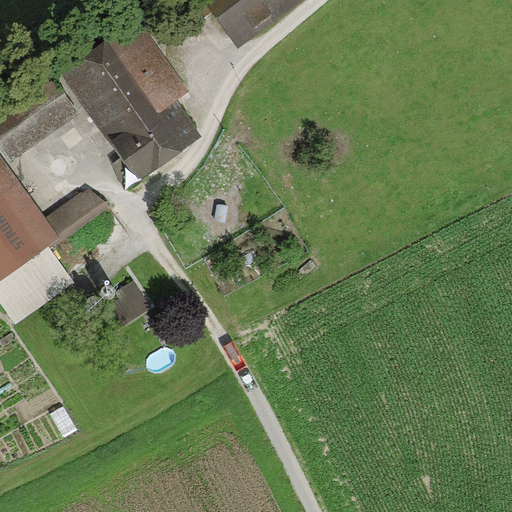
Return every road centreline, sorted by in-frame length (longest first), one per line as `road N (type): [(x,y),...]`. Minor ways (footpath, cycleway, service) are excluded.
road 1 (track): [(310,511),(234,367),(140,228),(206,134),(224,79),(316,0)]
road 2 (track): [(145,0),(0,85)]
